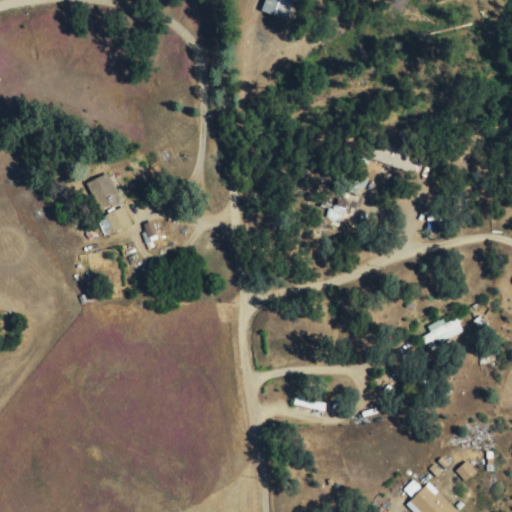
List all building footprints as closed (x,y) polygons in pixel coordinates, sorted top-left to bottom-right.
[(290,0),(260,0),(257,10),(282,20),(290,0)] [(409,173),(414,161),(372,144),(367,157),(409,173)] [(119,201),(103,172),(82,183),(98,212),(119,201)] [(339,221),(345,200),(335,197),(331,209),(326,207),(324,216),(339,221)] [(139,224),(146,242),(157,238),(150,220),(139,224)] [(418,336),(425,349),(461,333),(454,317),(441,323),(439,318),(423,326),(426,332),(418,336)] [(324,401),(292,396),(291,405),(323,409),(324,401)] [(448,468),(458,479),(469,469),(459,458),(448,468)] [(452,511),(422,479),(415,486),(407,477),(397,487),(405,496),(399,502),(409,511),(452,511)]
